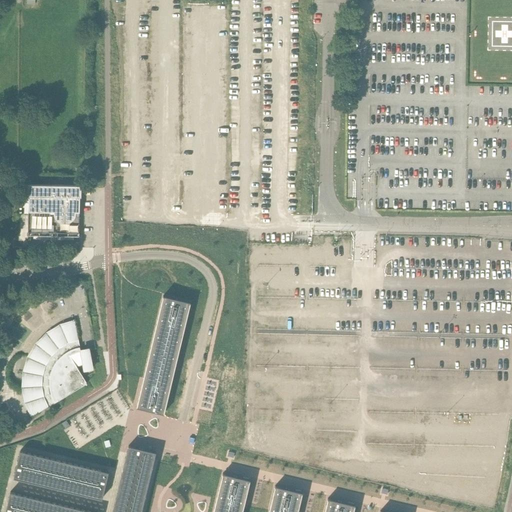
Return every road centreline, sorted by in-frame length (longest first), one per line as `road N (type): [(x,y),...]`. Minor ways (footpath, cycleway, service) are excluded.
road 1 (residential): [(99,262),(173,255),(208,273),(212,299),(182,419)]
road 2 (residential): [(342,223),(327,189),(327,36),(335,0)]
road 3 (residential): [(342,223),(511,225)]
